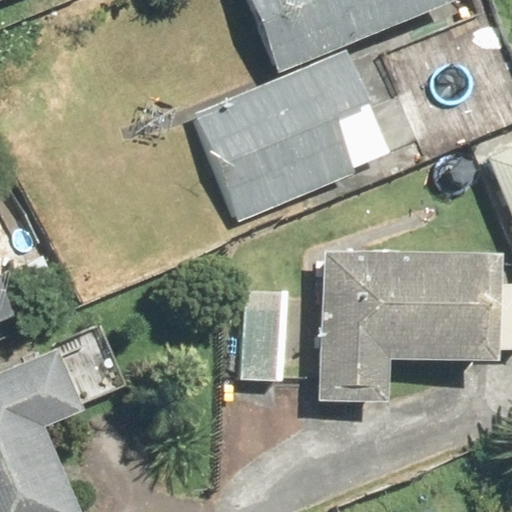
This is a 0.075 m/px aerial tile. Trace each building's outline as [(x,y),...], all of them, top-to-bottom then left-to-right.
[(248,0),(276,67),(445,0),(248,0)] [(333,52),(188,109),(233,221),(377,164),(333,52)] [(511,133),(481,145),(511,227),(511,133)] [(500,247),(319,242),(314,392),(382,394),(384,356),(497,360),(500,247)] [(0,259),(0,320),(18,315),(0,259)] [(277,297),(226,295),(224,382),(275,383),(277,297)] [(56,334),(0,358),(0,511),(85,511),(88,511),(48,421),(87,404),(56,334)]
